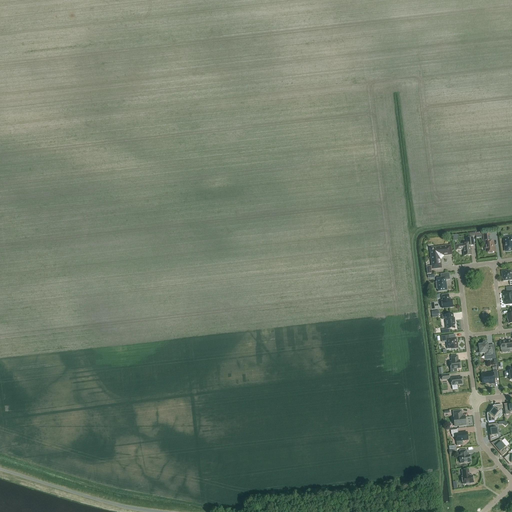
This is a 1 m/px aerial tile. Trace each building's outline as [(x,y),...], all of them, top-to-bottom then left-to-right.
[(490,234),(483,235),(484,243),(485,243),(486,253),(496,252),(495,246),(494,246),(494,241),(491,242),(490,234)] [(470,246),(474,246),(473,237),(466,238),(467,244),(456,245),(456,251),(463,250),(464,256),(471,255),(470,246)] [(504,240),(503,240),(504,242),(505,242),(505,247),(504,247),(505,250),(506,251),(511,250),(511,237),(504,238),(504,240)] [(440,260),(441,258),(441,259),(443,257),(442,256),(443,255),(451,254),(450,246),(434,248),(433,250),(432,251),(431,253),(433,269),(441,268),(440,260)] [(502,273),(502,276),(503,276),(503,281),(509,281),(510,285),(511,285),(511,272),(511,271),(508,271),(504,271),(504,272),(502,272),(502,273)] [(438,282),(436,282),(437,289),(438,289),(438,292),(447,291),(446,280),(450,280),(449,273),(440,274),(441,278),(437,278),(437,279),(438,279),(438,282)] [(442,301),(441,301),(442,309),(453,308),(452,300),(449,300),(449,294),(442,295),(442,301)] [(454,318),(453,314),(442,315),(442,320),(446,319),(447,329),(455,328),(454,322),(455,322),(454,318)] [(449,335),(441,336),(442,342),(447,341),(448,349),(451,349),(458,348),(457,343),(456,338),(449,339),(449,335)] [(511,340),(500,342),(501,350),(501,349),(507,349),(511,348),(511,340)] [(479,349),(477,349),(478,354),(480,353),(480,354),(486,353),(486,356),(487,360),(495,359),(495,355),(494,348),(488,348),(487,345),(487,344),(487,343),(483,343),(483,345),(482,345),(481,344),(480,345),(479,345),(479,349)] [(452,362),(450,362),(451,373),(457,372),(457,369),(461,368),(460,361),(457,361),(457,359),(458,359),(457,356),(451,357),(452,362)] [(493,373),(481,374),(482,383),(490,383),(490,384),(495,383),(494,379),(498,379),(497,371),(493,371),(493,373)] [(462,377),(451,378),(451,386),(452,386),(453,390),(458,389),(457,385),(462,384),(462,377)] [(494,406),(487,414),(488,422),(495,421),(494,419),(500,412),(502,412),(501,405),(494,406)] [(455,418),(453,418),(455,426),(466,424),(465,416),(462,417),(461,411),(454,412),(455,418)] [(489,424),(488,424),(490,441),(491,441),(499,438),(497,424),(489,425),(489,424)] [(468,440),(467,432),(458,433),(458,430),(451,431),(451,435),(456,434),(457,446),(463,445),(462,441),(468,440)] [(491,443),(502,456),(509,450),(502,442),(503,441),(501,439),(491,443)] [(460,456),(461,464),(471,462),(470,455),(467,455),(467,454),(467,450),(460,451),(460,456)] [(463,477),(462,477),(463,485),(464,484),(465,485),(467,485),(467,484),(474,483),(473,475),(469,476),(469,474),(469,470),(462,471),(462,475),(463,475),(463,477)]
